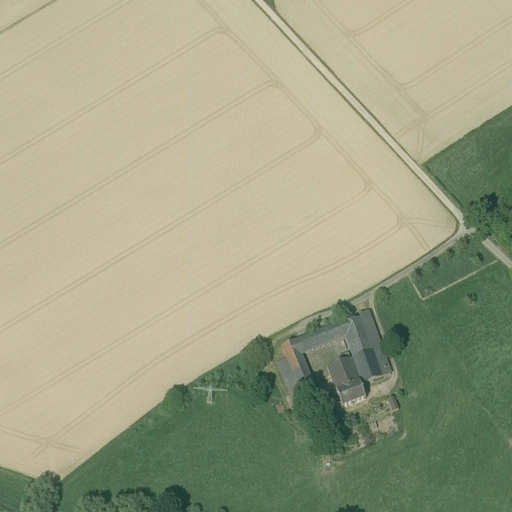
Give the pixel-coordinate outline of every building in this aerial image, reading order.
[(360,320),(381,379),(390,375),(368,312),(358,316),(360,320)] [(341,327),(345,338),(362,386),(381,379),(360,320),(341,327)] [(306,337),(312,352),(345,338),(341,327),(340,324),(306,337)] [(298,341),(304,355),(312,352),(306,337),(298,341)] [(292,375),(306,370),(301,357),(304,355),(298,341),(280,348),(286,361),(292,375)] [(340,364),(350,360),(348,354),(337,358),(340,364)] [(340,364),(326,369),(335,393),(359,384),(350,360),(340,364)] [(292,402),(300,399),(301,398),(292,375),(286,361),(276,365),(292,402)] [(306,370),(292,375),(301,398),(316,393),(306,370)] [(341,409),(365,400),(359,384),(335,393),(341,409)] [(300,399),(292,402),(301,424),(309,420),(300,399)] [(387,401),(392,413),(398,411),(392,399),(387,401)]
